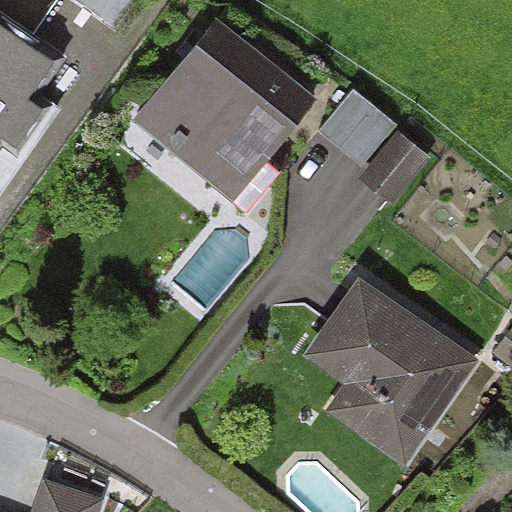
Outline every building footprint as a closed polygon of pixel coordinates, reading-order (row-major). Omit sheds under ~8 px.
[(55,0),(30,37),(0,16),(0,142),(16,154),(45,112),(30,102),(60,60),(55,56),(89,8),(114,25),(131,0),(55,0)] [(294,125),(197,44),(129,124),(241,218),(279,172),(264,160),(294,125)] [(397,126),(352,90),(319,131),(365,167),(397,126)] [(480,360),(358,277),(304,361),(344,387),(328,415),(405,469),(480,360)] [(44,470),(29,511),(98,511),(106,491),(44,470)]
